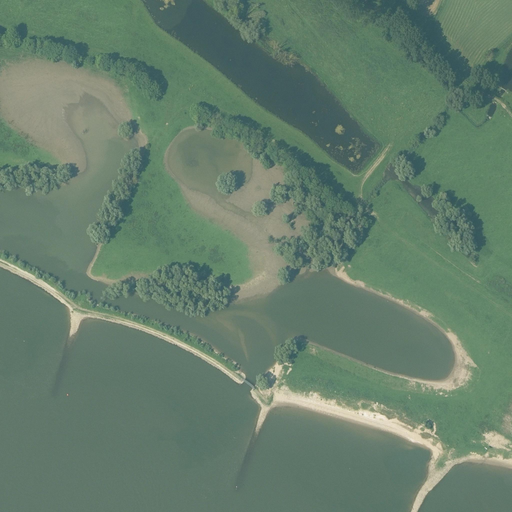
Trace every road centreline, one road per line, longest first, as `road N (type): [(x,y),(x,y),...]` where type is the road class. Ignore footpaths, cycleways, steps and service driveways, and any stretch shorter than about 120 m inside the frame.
road 1 (track): [(385,0),(469,90),(511,116)]
road 2 (track): [(511,314),(372,212)]
road 3 (track): [(511,320),(454,452)]
